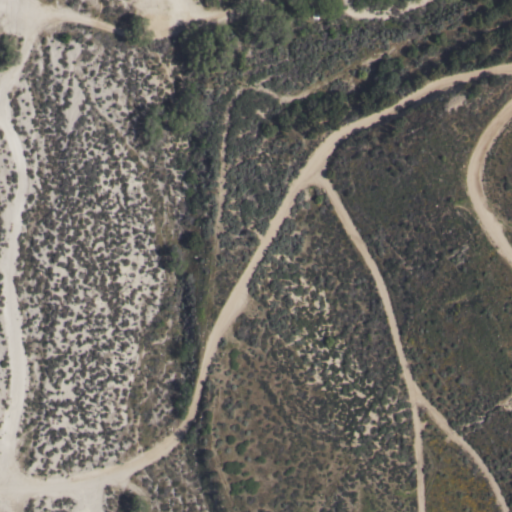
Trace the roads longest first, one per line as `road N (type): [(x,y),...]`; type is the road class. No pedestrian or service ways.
road 1 (track): [(313,164),(391,317),(416,433),(420,511)]
road 2 (track): [(511,110),(474,165),(476,197),(511,259)]
road 3 (track): [(409,391),(488,478),(504,511)]
